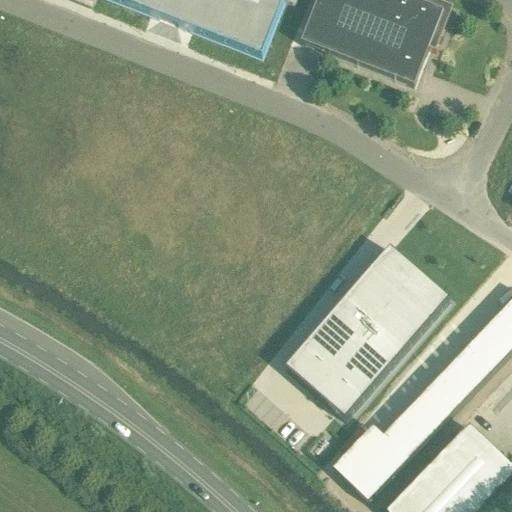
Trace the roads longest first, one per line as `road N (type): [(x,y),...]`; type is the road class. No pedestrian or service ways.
road 1 (unclassified): [(460,210),(306,116),(7,0)]
road 2 (primary): [(233,511),(157,444),(0,341)]
road 3 (unclassified): [(460,210),(511,97)]
